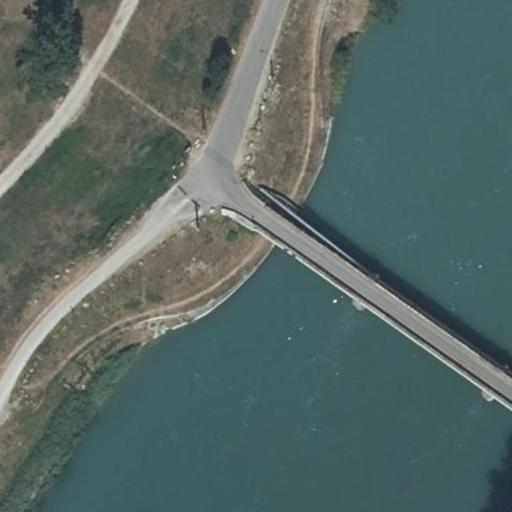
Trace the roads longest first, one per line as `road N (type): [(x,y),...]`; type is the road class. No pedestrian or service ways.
road 1 (unclassified): [(233,116),(206,178),(511,390)]
road 2 (track): [(0,184),(55,125),(127,0)]
road 3 (unclassified): [(233,116),(282,0)]
